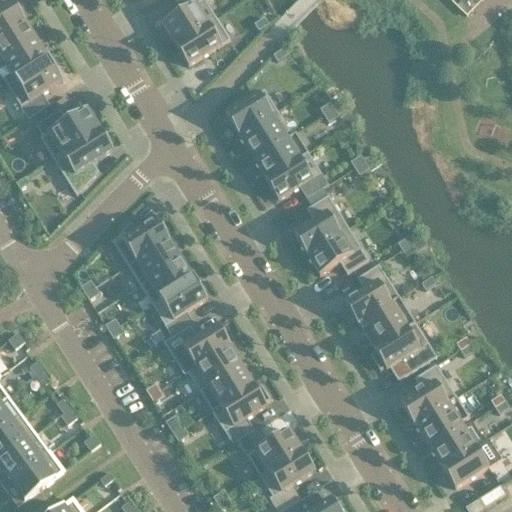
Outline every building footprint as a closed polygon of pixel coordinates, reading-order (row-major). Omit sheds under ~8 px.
[(182,15),(162,28),(175,49),(217,22),(204,2),(206,0),(180,0),(175,4),(182,15)] [(472,13),(462,3),(457,8),(467,18),(472,13)] [(0,41),(26,25),(12,4),(0,11),(0,41)] [(259,34),(269,27),(265,21),(254,27),(259,34)] [(217,22),(175,49),(188,70),(209,57),(219,73),(238,55),(217,22)] [(0,68),(38,45),(26,25),(0,41),(0,68)] [(0,77),(8,90),(50,64),(38,45),(0,68),(0,77)] [(288,58),(283,51),(273,58),(278,65),(288,58)] [(43,97),(63,85),(50,64),(8,90),(28,122),(50,109),(43,97)] [(239,139),(278,114),(264,94),(226,118),(239,139)] [(334,113),(330,106),(320,112),(324,119),(334,113)] [(54,163),(100,133),(87,112),(67,125),(44,140),(40,142),(54,163)] [(339,119),(334,113),(324,119),(329,126),(339,119)] [(67,125),(60,114),(36,128),(44,140),(67,125)] [(290,134),(278,114),(239,139),(254,163),(296,137),(296,136),(287,141),(285,138),(290,134)] [(93,167),(114,154),(100,133),(54,163),(77,199),(99,176),(93,167)] [(265,183),(308,156),(296,137),(254,163),(266,182),(264,182),(265,183)] [(300,190),(321,177),(308,156),(265,183),(278,204),(300,190)] [(365,165),(361,159),(350,165),(355,172),(365,165)] [(369,172),(365,165),(355,172),(359,179),(369,172)] [(328,188),(321,177),(300,190),(307,202),(328,188)] [(26,180),(16,186),(20,193),(31,186),(26,180)] [(323,192),(307,202),(312,210),(315,207),(328,199),(323,192)] [(349,232),(328,199),(315,207),(322,219),(314,224),(293,237),(307,258),(349,232)] [(157,223),(136,235),(124,243),(121,237),(113,246),(128,270),(170,244),(157,223)] [(124,243),(136,235),(131,227),(121,237),(124,243)] [(340,266),(362,253),(349,232),(307,258),(320,279),(340,266)] [(412,247),(408,240),(398,247),(402,254),(412,247)] [(140,289),(182,263),(170,244),(128,270),(140,289)] [(417,254),(412,247),(402,254),(407,261),(417,254)] [(347,278),(369,264),(362,253),(340,266),(347,278)] [(152,308),(194,282),(182,263),(140,289),(152,308)] [(357,327),(399,301),(379,268),(357,282),(364,293),(344,306),(357,327)] [(431,280),(421,287),(426,294),(436,287),(431,280)] [(187,316),(207,303),(194,282),(152,308),(173,341),(194,327),(187,316)] [(85,297),(95,290),(91,283),(81,290),(85,297)] [(89,304),(100,297),(95,290),(85,297),(89,304)] [(415,326),(399,301),(357,327),(373,353),(415,326)] [(120,329),(115,322),(105,328),(109,335),(120,329)] [(387,374),(428,347),(415,326),(373,353),(376,356),(370,359),(380,374),(385,371),(387,374)] [(188,376),(231,350),(218,328),(178,353),(190,373),(187,375),(188,376)] [(124,336),(120,329),(109,335),(114,342),(124,336)] [(25,346),(18,336),(8,343),(15,353),(25,346)] [(470,347),(466,340),(456,347),(460,354),(470,347)] [(475,354),(470,347),(460,354),(464,361),(475,354)] [(200,395),(242,369),(231,350),(188,376),(200,395)] [(43,376),(36,366),(30,371),(37,380),(43,376)] [(212,415),(254,389),(242,369),(200,395),(212,415)] [(457,401),(436,369),(415,382),(422,394),(400,407),(414,429),(457,401)] [(50,385),(43,376),(37,380),(44,390),(50,385)] [(160,393),(156,387),(146,393),(150,400),(160,393)] [(267,409),(266,407),(271,404),(261,389),(256,392),(254,389),(212,415),(233,447),(238,444),(254,434),(247,422),(267,409)] [(0,407),(8,401),(0,390),(0,407)] [(154,407),(164,400),(160,393),(150,400),(154,407)] [(505,405),(501,398),(490,404),(495,411),(505,405)] [(0,435),(22,419),(8,401),(0,407),(0,435)] [(430,453),(471,426),(472,425),(457,401),(414,429),(430,453)] [(70,412),(63,402),(57,407),(64,417),(70,412)] [(509,411),(505,405),(495,411),(499,418),(509,411)] [(70,412),(64,417),(61,419),(68,429),(78,422),(70,412)] [(184,432),(180,425),(176,418),(165,425),(170,432),(174,438),(184,432)] [(0,464),(35,438),(22,419),(0,435),(0,464)] [(442,472),(483,445),(471,426),(430,453),(442,472)] [(247,459),(269,445),(259,431),(254,434),(238,444),(247,459)] [(189,439),(184,432),(174,438),(178,445),(189,439)] [(260,480),(302,454),(289,433),(269,445),(247,459),(260,480)] [(0,471),(10,485),(49,456),(35,438),(0,464),(0,471)] [(101,448),(94,438),(84,445),(91,455),(101,448)] [(455,492),(501,463),(488,442),(483,445),(442,472),(455,492)] [(292,489),(315,475),(302,454),(260,480),(273,500),(269,502),(275,511),(289,511),(301,505),(292,489)] [(25,504),(63,475),(49,456),(10,485),(25,504)] [(115,482),(110,476),(100,483),(105,489),(115,482)] [(227,501),(223,494),(213,500),(217,507),(227,501)] [(224,511),(232,508),(227,501),(217,507),(220,511),(224,511)] [(338,511),(332,501),(315,511),(338,511)] [(79,511),(73,503),(61,511),(79,511)]
